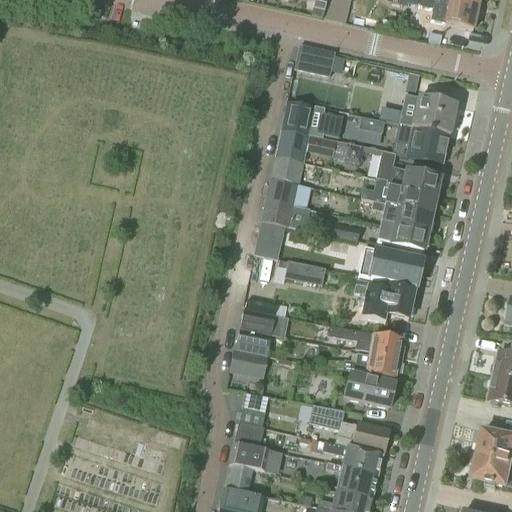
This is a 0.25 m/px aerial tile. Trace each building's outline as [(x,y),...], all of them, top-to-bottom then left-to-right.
[(348,0),(346,14),(364,18),(368,0),(348,0)] [(476,10),(436,1),(430,0),(416,0),(416,6),(422,8),(422,10),(444,15),(442,27),(471,34),(476,10)] [(430,0),(436,1),(476,10),(478,0),(430,0)] [(314,5),(313,12),(324,15),(326,8),(314,5)] [(428,36),(428,38),(427,43),(438,46),(440,40),(440,38),(428,36)] [(328,81),(333,56),(298,48),(292,73),(328,81)] [(404,98),(397,128),(401,129),(409,131),(447,139),(448,139),(454,109),(412,100),(404,98)] [(286,105),(279,135),(307,140),(313,111),(286,105)] [(315,137),(337,141),(341,121),(319,116),(315,137)] [(447,139),(409,131),(401,129),(397,128),(394,145),(401,147),(399,149),(397,158),(441,167),(447,139)] [(307,140),(279,135),(273,162),(301,168),(307,140)] [(341,164),(345,147),(334,145),(330,162),(341,164)] [(362,151),(345,147),(341,164),(359,168),(362,151)] [(373,187),(400,193),(433,200),(437,181),(391,171),(394,158),(380,155),(374,182),(373,187)] [(297,188),(301,168),(273,162),(269,182),(297,188)] [(264,205),(292,211),(296,189),(269,183),(264,205)] [(359,202),(369,204),(430,217),(433,200),(400,193),(373,187),(372,194),(361,192),(359,202)] [(430,217),(369,204),(367,213),(381,216),(379,226),(426,235),(430,217)] [(264,205),(260,225),(283,231),(301,234),(306,214),(292,211),(264,205)] [(260,225),(253,258),(276,263),(283,231),(260,225)] [(421,255),(426,235),(379,226),(375,244),(421,255)] [(331,240),(356,245),(358,234),(334,228),(331,240)] [(370,269),(377,270),(375,283),(413,291),(413,292),(414,292),(415,289),(417,289),(422,267),(420,267),(420,264),(419,264),(373,254),(370,269)] [(286,265),(283,282),(304,286),(307,270),(286,265)] [(413,296),(386,290),(385,294),(354,287),(352,296),(363,298),(362,303),(359,302),(357,307),(361,308),(358,320),(383,326),(385,318),(407,323),(413,296)] [(265,308),(245,304),(243,313),(263,317),(265,308)] [(243,313),(242,313),(238,333),(255,337),(270,339),(274,319),(263,317),(243,313)] [(401,343),(328,329),(326,339),(356,345),(354,353),(400,361),(402,351),(399,350),(401,343)] [(238,333),(234,353),(266,360),(270,339),(255,337),(238,333)] [(264,371),(266,360),(234,353),(234,355),(233,355),(229,375),(252,379),(254,369),(264,371)] [(511,358),(499,355),(497,366),(494,368),(492,375),(495,378),(494,380),(511,383),(511,358)] [(400,365),(355,357),(354,366),(325,360),(323,369),(393,383),(395,375),(398,376),(400,365)] [(230,389),(266,395),(268,382),(231,377),(230,389)] [(392,389),(347,378),(341,401),(387,412),(392,389)] [(511,409),(511,383),(494,380),(494,382),(490,384),(489,390),(491,393),(489,404),(511,409)] [(307,388),(306,398),(325,400),(327,390),(307,388)] [(308,427),(337,434),(333,448),(381,459),(381,458),(382,459),(388,433),(356,426),(355,429),(341,426),(343,415),(326,411),(312,409),(308,427)] [(264,417),(240,412),(237,425),(261,430),(264,417)] [(237,425),(233,447),(258,453),(263,431),(261,430),(237,425)] [(476,458),(509,465),(511,465),(511,439),(481,433),(479,445),(476,447),(475,453),(477,456),(476,458)] [(321,455),(323,445),(312,443),(310,453),(321,455)] [(342,460),(340,471),(376,479),(381,459),(333,448),(323,445),(321,455),(342,460)] [(267,455),(258,453),(233,447),(230,456),(228,467),(231,468),(252,472),(263,474),(267,455)] [(511,480),(506,479),(509,465),(476,458),(476,460),(473,462),(472,468),(474,471),(471,483),(511,491),(511,480)] [(288,473),(289,464),(268,462),(266,483),(298,486),(299,474),(288,473)] [(333,492),(371,501),(376,479),(340,471),(325,467),(324,473),(337,476),(334,490),(333,492)] [(252,472),(231,468),(226,493),(247,497),(252,472)] [(315,511),(367,511),(371,501),(333,492),(330,506),(318,503),(315,511)] [(225,500),(222,511),(224,511),(259,511),(262,501),(258,500),(247,497),(226,493),(225,500)]
